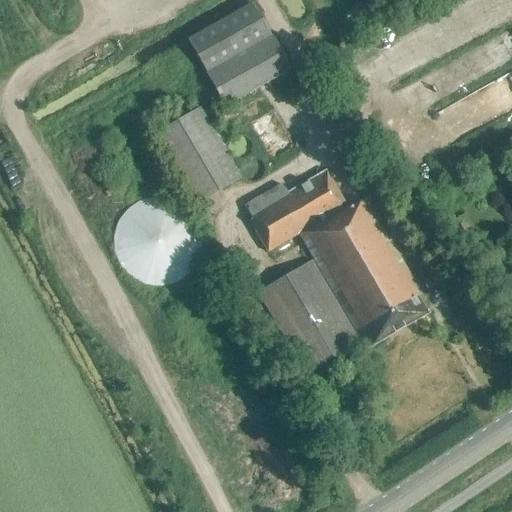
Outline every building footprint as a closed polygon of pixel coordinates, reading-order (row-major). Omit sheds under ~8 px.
[(484,0),(481,2),(496,25),(511,15),(511,2),(510,0),(484,0)] [(271,37),(252,4),(188,41),(225,107),(292,70),(273,36),(271,37)] [(220,125),(237,116),(232,106),(215,117),(220,125)] [(193,206),(242,179),(201,108),(153,136),(193,206)] [(348,211),(325,170),(288,192),(281,183),(244,206),(253,220),(250,222),(269,253),(300,233),(366,350),(369,348),(369,349),(427,315),(409,282),(412,280),(366,201),(348,211)] [(158,286),(169,285),(180,280),(189,273),(196,264),(201,254),(202,242),(201,231),(196,220),(189,211),(180,204),(169,200),(158,198),(146,200),(136,204),(127,211),(120,220),(115,231),(114,242),(115,254),(120,264),(127,273),(136,280),(147,285),(158,286)] [(304,376),(351,347),(360,342),(314,261),(257,294),(304,376)] [(435,275),(423,283),(428,291),(440,283),(435,275)]
